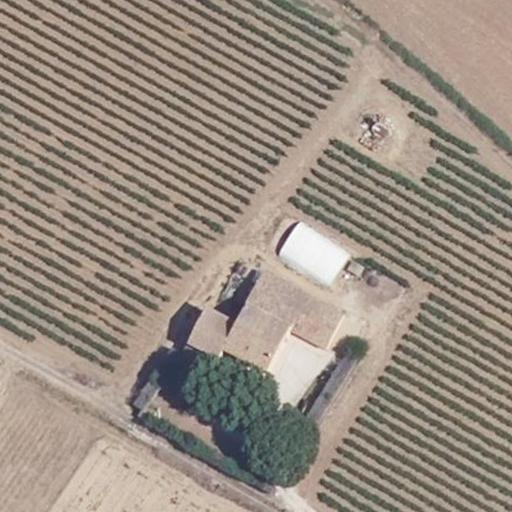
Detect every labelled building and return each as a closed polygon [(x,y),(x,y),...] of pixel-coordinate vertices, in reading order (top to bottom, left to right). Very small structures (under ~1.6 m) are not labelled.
[(330,290),(352,256),(299,223),(278,257),(330,290)] [(268,378),(293,332),(326,349),(343,316),(263,275),(236,326),(222,354),(268,378)] [(236,326),(205,311),(190,339),(221,356),(222,354),(236,326)] [(190,339),(180,357),(212,372),(221,356),(190,339)] [(148,412),(162,390),(149,382),(135,404),(148,412)]
